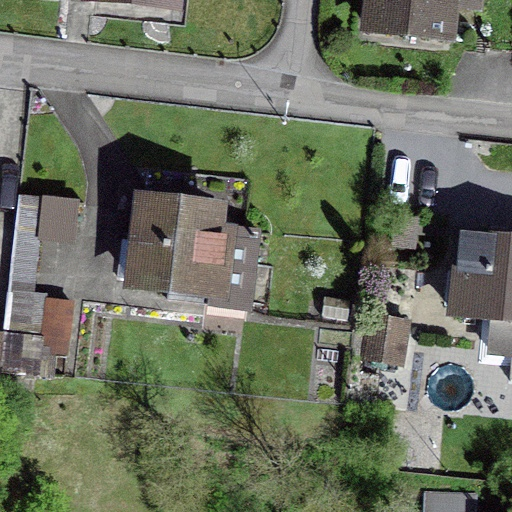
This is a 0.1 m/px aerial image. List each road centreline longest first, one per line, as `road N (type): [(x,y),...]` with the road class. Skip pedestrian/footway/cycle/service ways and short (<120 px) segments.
road 1 (residential): [(0,58),(292,96)]
road 2 (residential): [(292,96),(511,123)]
